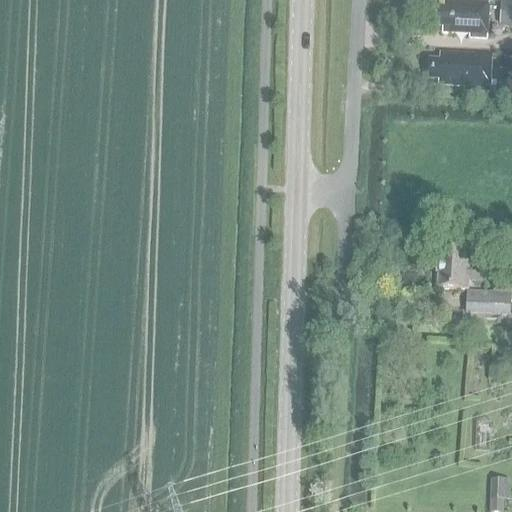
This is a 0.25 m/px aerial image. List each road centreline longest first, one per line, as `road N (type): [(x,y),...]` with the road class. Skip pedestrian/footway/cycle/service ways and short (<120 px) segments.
road 1 (tertiary): [(288,511),(295,190)]
road 2 (unclassified): [(358,0),(348,190),(295,190)]
road 3 (tertiary): [(295,190),(300,0)]
